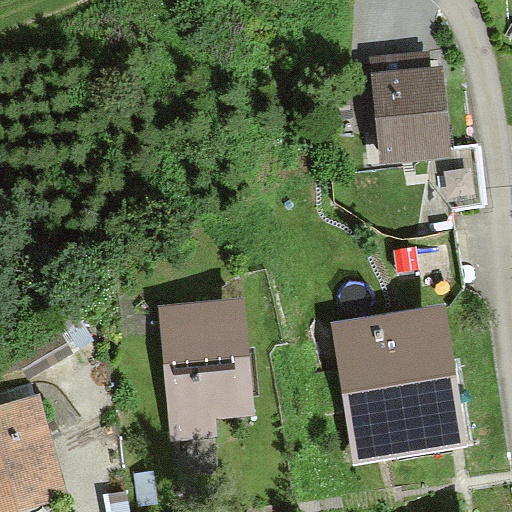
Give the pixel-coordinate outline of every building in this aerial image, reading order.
[(450,62),(380,67),(387,171),(457,167),(450,62)] [(258,309),(177,317),(188,430),(269,422),(258,309)] [(464,319),(350,336),(370,467),(484,450),(464,319)] [(64,331),(0,364),(0,391),(3,398),(79,359),(64,331)] [(48,413),(0,425),(0,511),(22,511),(72,499),(48,413)]
